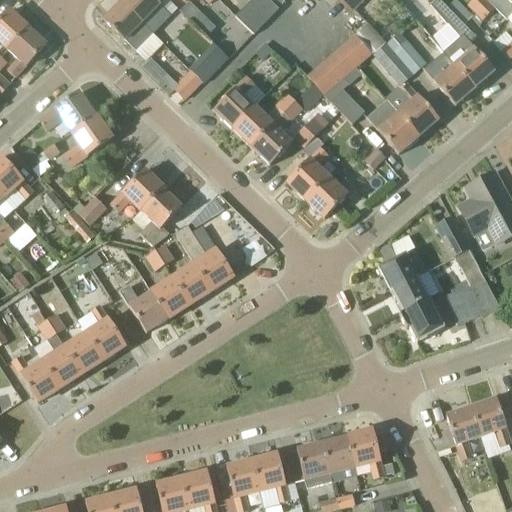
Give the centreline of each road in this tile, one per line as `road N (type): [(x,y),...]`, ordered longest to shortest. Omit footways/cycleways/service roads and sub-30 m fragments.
road 1 (residential): [(45,480),(53,453),(83,422),(316,273)]
road 2 (residential): [(45,480),(382,394)]
road 3 (residential): [(316,273),(90,50)]
road 4 (residential): [(316,273),(511,107)]
road 5 (unknown): [(315,20),(292,17),(274,29),(177,136)]
road 6 (residential): [(382,394),(316,273)]
road 7 (residential): [(382,394),(511,349)]
road 8 (residential): [(442,511),(382,394)]
road 9 (residential): [(0,133),(90,50)]
